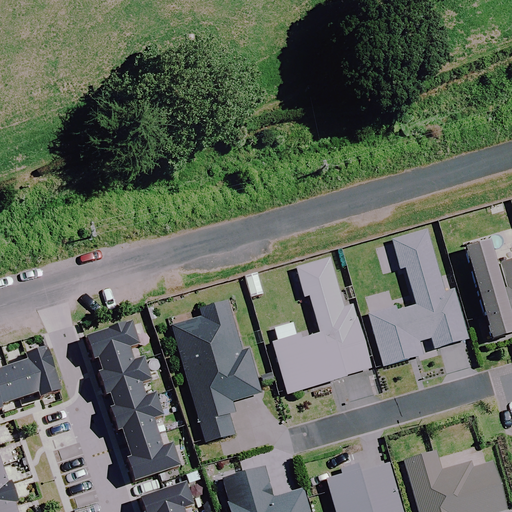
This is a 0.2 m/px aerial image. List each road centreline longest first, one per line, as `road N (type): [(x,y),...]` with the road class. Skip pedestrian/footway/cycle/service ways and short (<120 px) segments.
road 1 (unclassified): [(49,292),(511,154)]
road 2 (residential): [(49,292),(117,511)]
road 3 (residential): [(292,440),(511,376)]
